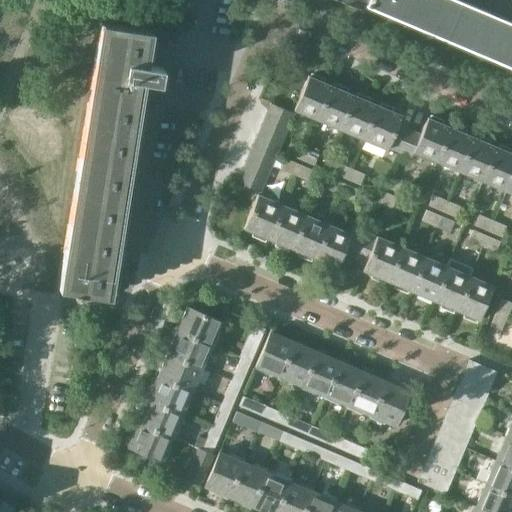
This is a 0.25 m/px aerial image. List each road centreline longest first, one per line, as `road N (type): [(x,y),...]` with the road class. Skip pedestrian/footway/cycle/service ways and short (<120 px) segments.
road 1 (residential): [(511,116),(290,25),(271,28),(174,253)]
road 2 (residential): [(401,477),(441,384),(439,369),(174,253)]
road 3 (residential): [(174,253),(76,477)]
